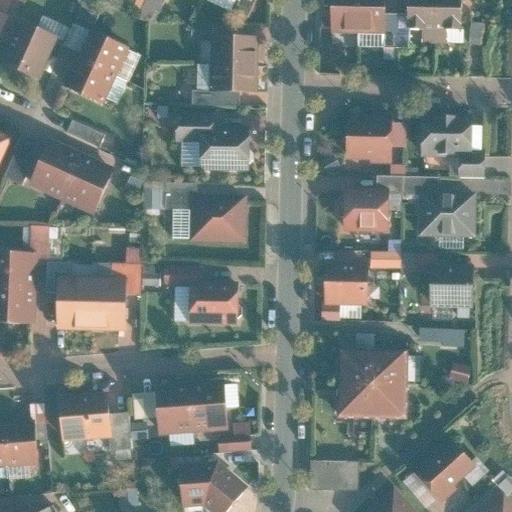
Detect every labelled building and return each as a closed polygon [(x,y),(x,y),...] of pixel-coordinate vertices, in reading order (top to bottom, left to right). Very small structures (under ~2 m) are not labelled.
[(25,0),(0,0),(0,19),(13,25),(25,0)] [(257,0),(240,0),(237,7),(251,13),(257,0)] [(359,38),(359,0),(331,0),(331,37),(359,38)] [(359,0),(359,38),(385,38),(386,0),(359,0)] [(437,46),(437,0),(411,0),(411,35),(423,35),(423,46),(437,46)] [(462,0),(437,0),(437,46),(448,47),(448,36),(462,36),(462,0)] [(98,11),(85,6),(78,22),(91,27),(98,11)] [(214,24),(196,24),(196,36),(213,37),(214,24)] [(56,40),(24,26),(4,72),(36,86),(56,40)] [(470,33),(470,47),(482,47),(482,35),(485,35),(485,26),(473,26),(473,30),(470,33)] [(93,28),(81,55),(121,74),(133,46),(93,28)] [(215,31),(215,60),(262,61),(262,32),(215,31)] [(398,40),(385,40),(385,51),(398,51),(398,40)] [(409,40),(398,40),(398,51),(409,51),(409,40)] [(107,103),(121,74),(81,55),(67,85),(107,103)] [(262,61),(215,60),(215,91),(244,92),(262,92),(262,61)] [(356,66),(345,66),(344,75),(355,75),(356,66)] [(244,104),(244,92),(215,91),(196,91),(196,103),(244,104)] [(173,104),(159,104),(159,120),(173,120),(173,104)] [(474,113),(424,112),(423,152),(460,153),(474,153),(474,149),(474,113)] [(205,140),(205,167),(255,169),(256,127),(218,127),(218,115),(180,115),(180,140),(205,140)] [(394,116),(349,116),(349,157),(394,157),(394,145),(394,122),(394,116)] [(110,132),(77,117),(70,133),(103,147),(110,132)] [(406,122),(394,122),(394,145),(406,145),(406,122)] [(0,165),(14,136),(0,129),(0,165)] [(66,198),(87,152),(56,138),(35,184),(66,198)] [(486,149),(474,149),(474,153),(460,153),(460,179),(485,179),(486,149)] [(87,152),(66,198),(97,212),(118,167),(87,152)] [(17,153),(7,176),(25,183),(35,161),(17,153)] [(341,166),(334,154),(321,162),(328,174),(341,166)] [(145,180),(130,173),(124,185),(140,192),(145,180)] [(377,174),(377,186),(390,186),(390,194),(406,194),(406,174),(377,174)] [(440,175),(406,174),(406,194),(421,194),(440,194),(440,175)] [(195,192),(200,192),(200,181),(170,181),(170,208),(194,208),(195,192)] [(377,186),(346,187),(346,231),(390,230),(390,194),(390,186),(377,186)] [(164,207),(163,187),(146,187),(147,207),(164,207)] [(200,192),(195,192),(194,208),(193,240),(250,242),(252,193),(200,192)] [(478,194),(440,194),(421,194),(421,236),(477,236),(478,194)] [(33,262),(50,262),(51,226),(34,224),(33,253),(33,262)] [(130,247),(130,262),(145,262),(145,248),(130,247)] [(0,252),(0,286),(32,287),(33,262),(33,253),(0,252)] [(401,253),(373,253),(373,265),(401,265),(401,253)] [(439,253),(401,253),(401,265),(433,265),(439,265),(439,253)] [(371,260),(328,259),(327,305),(370,306),(371,260)] [(61,275),(77,276),(77,262),(50,262),(49,292),(60,291),(61,275)] [(116,262),(116,276),(129,276),(128,293),(145,294),(145,285),(145,262),(130,262),(116,262)] [(158,263),(145,262),(145,285),(163,285),(163,272),(158,272),(158,263)] [(476,265),(439,265),(433,265),(432,307),(475,308),(476,265)] [(196,281),(208,282),(208,266),(169,266),(168,284),(195,285),(196,281)] [(96,328),(97,276),(77,276),(61,275),(60,291),(60,328),(96,328)] [(116,276),(97,276),(96,328),(128,329),(128,293),(129,276),(116,276)] [(195,285),(194,322),(242,324),(244,283),(208,282),(196,281),(195,285)] [(32,287),(0,286),(0,321),(31,322),(32,287)] [(458,329),(421,328),(421,342),(458,343),(458,329)] [(409,419),(409,349),(343,349),(342,419),(409,419)] [(472,368),(455,363),(450,379),(467,384),(472,368)] [(228,379),(194,381),(197,431),(231,429),(228,379)] [(162,433),(197,431),(194,381),(159,383),(159,391),(161,417),(162,433)] [(161,417),(159,391),(136,392),(138,419),(161,417)] [(110,397),(62,401),(65,440),(113,437),(111,413),(110,397)] [(133,412),(111,413),(113,437),(114,450),(136,448),(133,412)] [(35,420),(5,422),(8,467),(38,465),(35,420)] [(0,467),(8,467),(5,422),(0,422),(0,467)] [(253,435),(223,438),(224,450),(254,448),(253,435)] [(441,499),(478,465),(453,438),(416,472),(441,499)] [(359,460),(312,460),(311,490),(359,490),(359,460)] [(222,462),(186,465),(188,508),(209,504),(217,511),(231,511),(253,486),(222,462)] [(366,511),(420,511),(396,485),(366,511)] [(485,511),(511,511),(511,498),(506,492),(485,511)] [(39,511),(35,503),(18,511),(39,511)]
